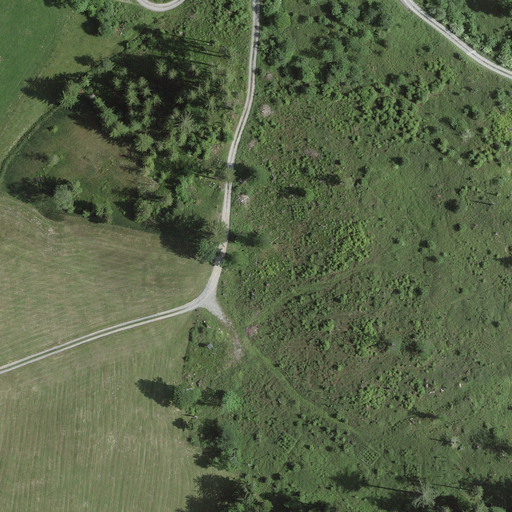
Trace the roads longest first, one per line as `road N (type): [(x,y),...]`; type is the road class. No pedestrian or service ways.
road 1 (track): [(0,369),(209,294),(251,91),(257,0)]
road 2 (track): [(406,0),(482,63),(511,74)]
